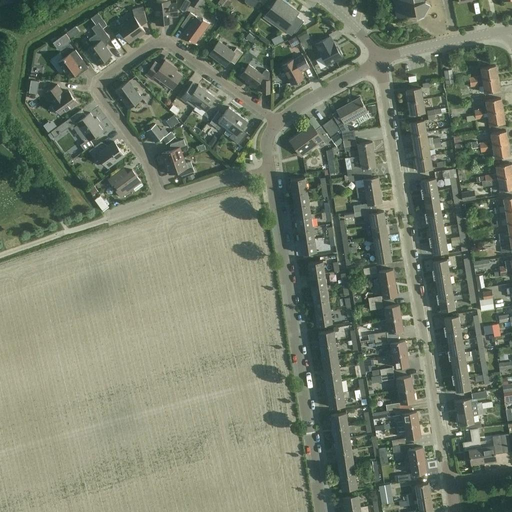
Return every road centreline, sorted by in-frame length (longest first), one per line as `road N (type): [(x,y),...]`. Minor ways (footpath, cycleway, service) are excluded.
road 1 (residential): [(449,484),(379,60)]
road 2 (residential): [(162,201),(148,162),(98,93),(103,78),(148,45),(171,44),(277,123)]
road 3 (residential): [(268,172),(321,511)]
road 4 (residential): [(0,255),(162,201)]
road 5 (residential): [(379,60),(501,33)]
road 6 (residential): [(277,123),(379,60)]
